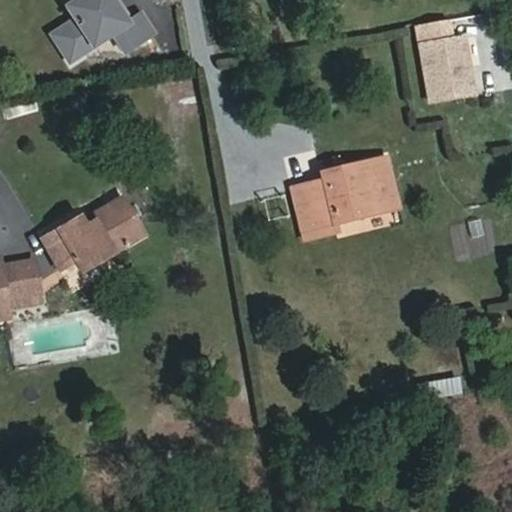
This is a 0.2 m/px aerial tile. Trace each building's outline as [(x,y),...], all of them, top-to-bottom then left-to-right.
[(128,20),(115,0),(76,0),(65,8),(74,21),(66,26),(84,53),(112,35),(123,53),(152,35),(138,14),(128,20)] [(422,26),(435,103),(478,95),(468,39),(455,41),(452,21),(422,26)] [(84,53),(66,26),(50,37),(68,64),(84,53)] [(397,209),(386,160),(369,163),(370,171),(321,182),(292,189),(303,240),(337,232),(335,224),(397,209)] [(321,182),(370,171),(369,163),(319,175),(321,182)] [(81,272),(143,236),(121,198),(91,215),(95,221),(84,228),(81,221),(79,218),(41,240),(59,270),(75,262),(81,272)] [(95,221),(91,215),(81,221),(84,228),(95,221)] [(41,303),(34,261),(0,266),(0,320),(9,319),(7,309),(41,303)]
